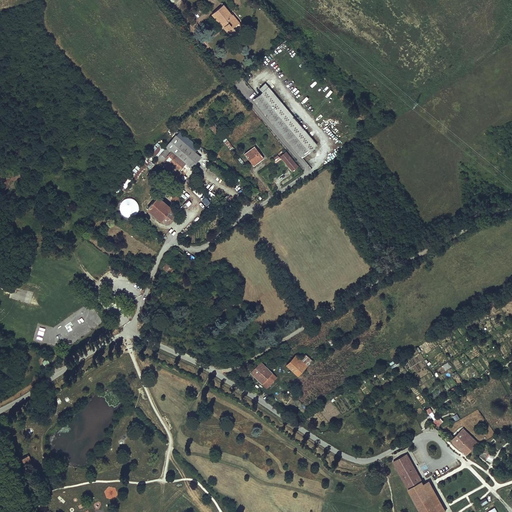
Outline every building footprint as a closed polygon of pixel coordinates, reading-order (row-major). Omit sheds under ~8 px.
[(232,37),(237,32),(233,27),(239,22),(233,14),(231,15),(222,5),(213,12),(224,26),(223,26),(232,37)] [(263,91),(258,95),(254,99),(302,157),(317,144),(265,83),(260,87),(263,91)] [(176,135),(166,147),(170,151),(169,152),(170,153),(165,158),(179,171),(185,164),(191,168),(196,162),(201,157),(176,135)] [(229,150),(232,148),(226,137),(223,138),(229,150)] [(160,145),(133,176),(136,178),(162,148),(160,145)] [(255,146),(245,154),(254,165),(264,157),(255,146)] [(166,149),(156,160),(175,175),(179,171),(165,158),(170,153),(169,152),(166,149)] [(286,151),(282,155),(294,169),(298,166),(286,151)] [(171,199),(177,203),(180,198),(174,194),(171,199)] [(158,197),(148,208),(161,220),(162,219),(167,223),(176,214),(171,209),(171,208),(158,197)] [(175,247),(164,260),(167,262),(162,267),(170,273),(184,256),(175,247)] [(42,340),(45,328),(40,327),(36,338),(42,340)] [(296,355),(287,365),(298,375),(307,366),(296,355)] [(260,361),(250,371),(266,387),(276,377),(260,361)] [(446,371),(452,367),(448,361),(442,366),(446,371)] [(434,420),(438,425),(443,421),(439,416),(434,420)] [(462,429),(452,440),(462,450),(467,444),(472,450),(481,440),(481,439),(479,438),(478,439),(474,436),(472,438),(462,429)] [(467,444),(462,450),(467,454),(472,450),(467,444)] [(484,451),(481,458),(491,463),(494,455),(484,451)] [(407,454),(394,461),(422,511),(439,511),(424,484),(407,454)] [(28,456),(18,460),(21,466),(31,461),(28,456)] [(429,482),(424,484),(439,511),(443,511),(446,511),(429,482)]
